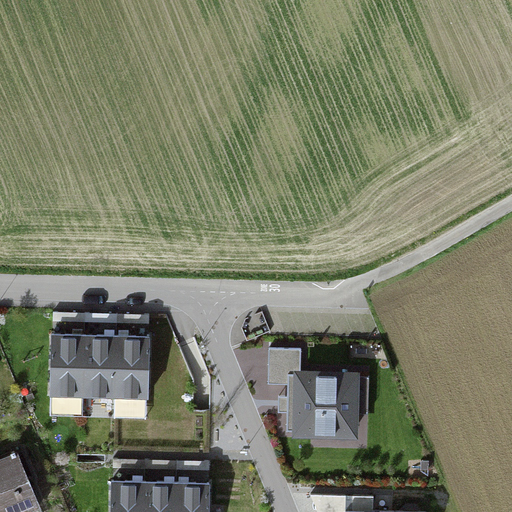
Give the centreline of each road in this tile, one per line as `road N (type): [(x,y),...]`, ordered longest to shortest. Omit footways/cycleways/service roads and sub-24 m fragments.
road 1 (residential): [(203,292),(334,294),(511,201)]
road 2 (residential): [(203,292),(283,511)]
road 3 (residential): [(0,286),(203,292)]
